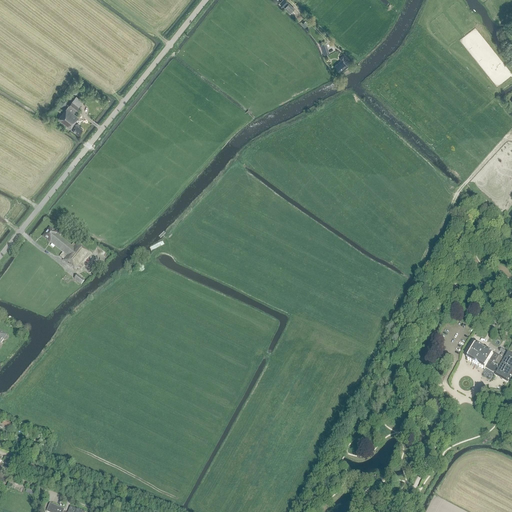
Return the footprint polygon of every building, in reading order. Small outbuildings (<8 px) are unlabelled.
[(289,3),(284,8),(289,13),(294,9),(289,3)] [(329,54),(326,45),(321,47),(324,56),(329,54)] [(347,68),(351,65),(344,56),(340,59),(342,62),(340,64),(339,64),(336,66),(340,72),(346,67),(347,68)] [(79,135),(82,130),(78,127),(79,126),(77,124),(76,125),(74,123),(78,118),(73,114),(75,111),(76,111),(79,107),(72,102),(69,106),(67,109),(58,120),(70,129),(72,127),(73,128),(71,129),(79,135)] [(61,235),(58,232),(56,231),(55,232),(50,227),(42,237),(62,253),(59,256),(63,260),(62,261),(71,268),(72,268),(75,270),(78,267),(80,269),(83,265),(81,264),(90,253),(77,243),(75,246),(73,244),(71,246),(59,236),(61,235)] [(84,281),(76,276),(73,279),(80,285),(84,281)] [(493,354),(475,344),(467,359),(472,362),(472,363),(479,367),(479,366),(507,382),(511,374),(511,354),(503,350),(500,355),(504,357),(499,365),(495,363),(499,356),(494,353),(493,354)] [(84,511),(77,509),(76,509),(70,506),(67,511),(63,511),(64,509),(50,503),(46,511),(47,511),(84,511)]
